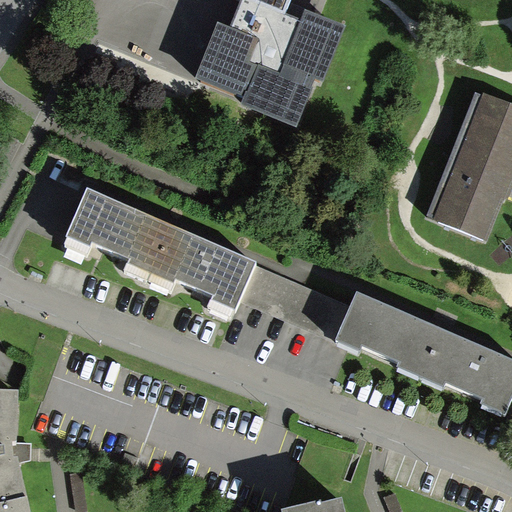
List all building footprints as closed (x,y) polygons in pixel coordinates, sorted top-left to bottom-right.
[(240,0),(230,27),(217,22),(195,78),(243,97),(240,105),(295,127),(315,78),(323,82),(345,25),(304,9),(300,19),(284,13),(289,0),(240,0)] [(511,103),(483,92),(482,95),(476,92),(427,215),(433,217),(433,219),(487,241),(504,199),(511,179),(511,103)] [(128,262),(151,272),(172,225),(127,205),(87,187),(66,235),(68,236),(91,246),(92,242),(130,258),(128,262)] [(172,225),(151,272),(173,282),(175,279),(213,296),(211,300),(234,310),(238,301),(243,290),(254,264),(256,262),(210,242),(172,225)] [(87,254),(91,246),(68,236),(64,244),(87,254)] [(124,270),(147,280),(151,272),(128,262),(124,270)] [(351,306),(254,264),(238,301),(335,343),(335,341),(351,306)] [(170,290),(173,282),(151,272),(147,280),(170,290)] [(397,367),(422,378),(443,329),(398,309),(357,291),(351,306),(335,341),(359,351),(362,345),(399,362),(397,367)] [(231,317),(234,310),(211,300),(208,307),(231,317)] [(443,329),(422,378),(444,387),(446,383),(482,399),(480,403),(506,414),(511,400),(511,359),(481,346),(443,329)] [(0,501),(27,495),(20,463),(18,457),(13,457),(12,450),(12,443),(17,443),(18,390),(0,389),(0,501)] [(31,461),(31,444),(17,443),(12,443),(12,450),(13,457),(18,457),(20,463),(31,461)] [(82,471),(70,473),(76,511),(81,511),(88,511),(82,471)] [(403,511),(396,493),(384,497),(389,511),(403,511)] [(31,511),(27,495),(0,501),(0,511),(31,511)] [(321,499),(282,509),(282,511),(345,511),(342,497),(322,502),(321,499)]
